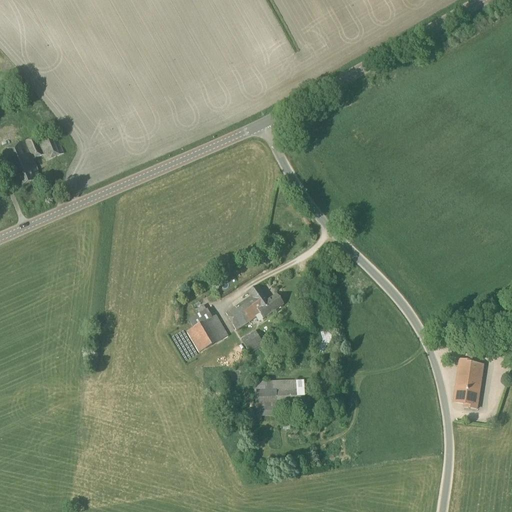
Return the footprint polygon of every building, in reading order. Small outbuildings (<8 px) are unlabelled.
[(64,154),(56,135),(39,142),(37,138),(1,153),(16,190),(41,180),(33,160),(44,155),(47,162),(64,154)] [(268,301),(258,287),(248,294),(251,298),(226,314),(237,331),(256,317),(260,322),(263,319),(283,305),(277,296),(268,301)] [(198,354),(228,337),(216,316),(186,333),(198,354)] [(250,355),(264,347),(255,332),(241,340),(250,355)] [(477,411),(478,401),(481,384),(483,367),(474,365),(474,364),(460,362),(454,404),(463,405),(463,409),(477,411)] [(306,393),(305,378),(297,379),(298,394),(306,393)] [(296,398),(296,381),(254,383),(256,418),(277,417),(276,403),(305,402),(305,397),(296,398)] [(318,397),(326,397),(326,388),(317,388),(318,397)]
